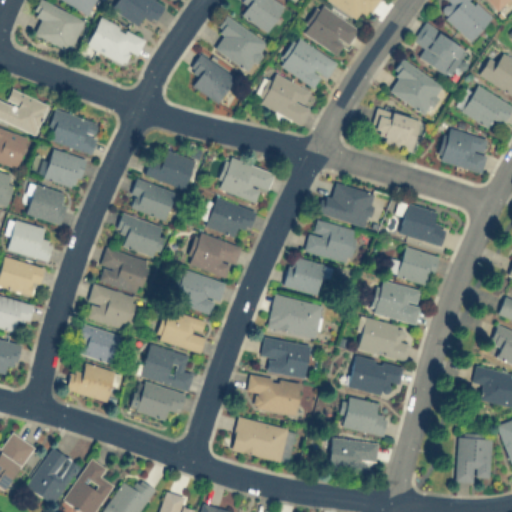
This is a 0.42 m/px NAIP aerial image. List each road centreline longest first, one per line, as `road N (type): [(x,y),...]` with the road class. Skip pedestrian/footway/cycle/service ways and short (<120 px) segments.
road 1 (residential): [(0,53),(177,119),(313,149),(488,203)]
road 2 (residential): [(405,0),(340,99),(279,219),(191,457)]
road 3 (residential): [(33,405),(100,192),(156,67),(200,0)]
road 4 (residential): [(0,396),(251,477),(391,500)]
road 5 (residential): [(511,159),(434,338),(386,511)]
road 6 (residential): [(391,500),(511,502)]
